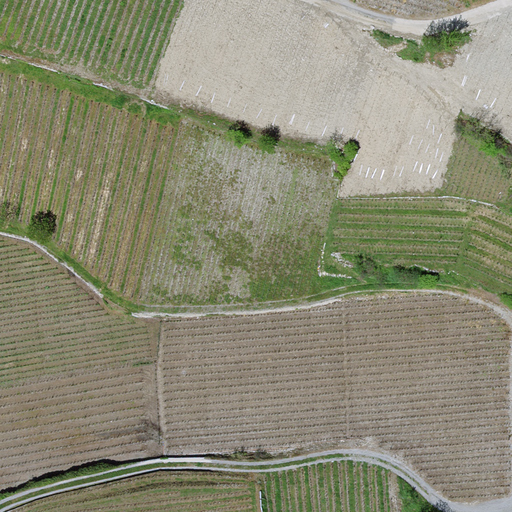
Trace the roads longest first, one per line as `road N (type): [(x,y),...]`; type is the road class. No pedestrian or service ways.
road 1 (track): [(0,228),(44,234),(137,309),(157,313),(310,313),(364,299),(458,299),(498,318),(509,341),(511,438)]
road 2 (track): [(511,504),(473,511),(439,500),(394,465),(328,455),(253,469),(148,466),(49,489),(0,510)]
road 3 (track): [(327,0),(407,33),(435,35),(511,11)]
